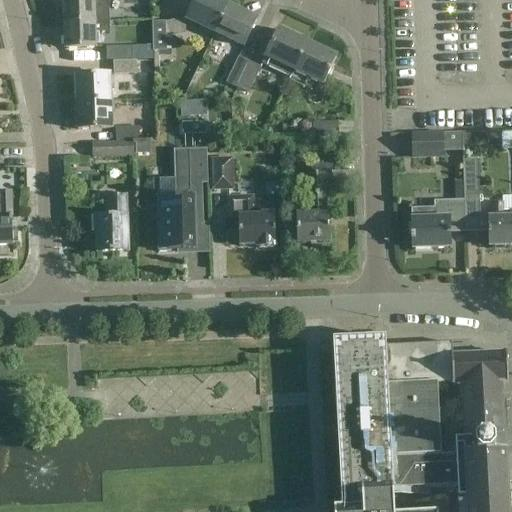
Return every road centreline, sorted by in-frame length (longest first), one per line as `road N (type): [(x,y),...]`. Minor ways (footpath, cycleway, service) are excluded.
road 1 (residential): [(46,313),(44,154),(11,0)]
road 2 (residential): [(379,305),(368,7)]
road 3 (unclassified): [(46,313),(308,305)]
road 4 (residential): [(314,511),(308,305)]
road 5 (unclassified): [(511,320),(457,307),(379,305)]
